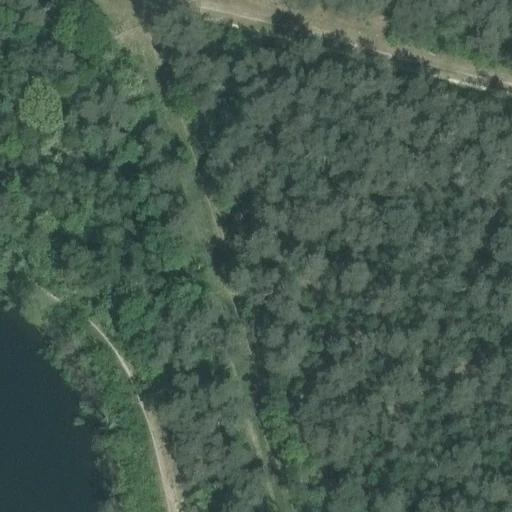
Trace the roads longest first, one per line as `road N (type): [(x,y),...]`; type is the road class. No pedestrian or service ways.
road 1 (track): [(116,0),(138,9),(163,3),(511,78)]
road 2 (track): [(183,511),(173,444),(117,343),(0,249)]
